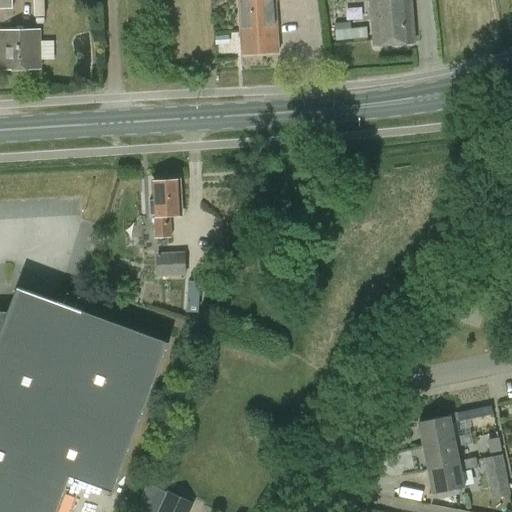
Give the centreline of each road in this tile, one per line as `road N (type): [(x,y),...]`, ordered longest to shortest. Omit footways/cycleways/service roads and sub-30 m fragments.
road 1 (primary): [(0,132),(351,108),(511,78)]
road 2 (residential): [(311,511),(381,392),(511,361)]
